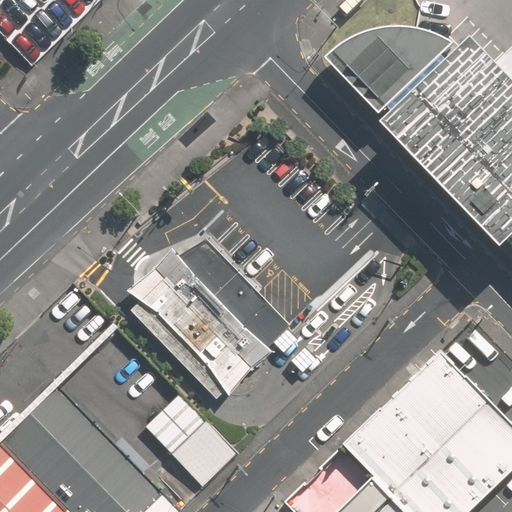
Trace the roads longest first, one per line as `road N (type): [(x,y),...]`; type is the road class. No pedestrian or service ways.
road 1 (residential): [(474,267),(224,10)]
road 2 (residential): [(474,267),(220,511)]
road 3 (primary): [(44,176),(224,10)]
